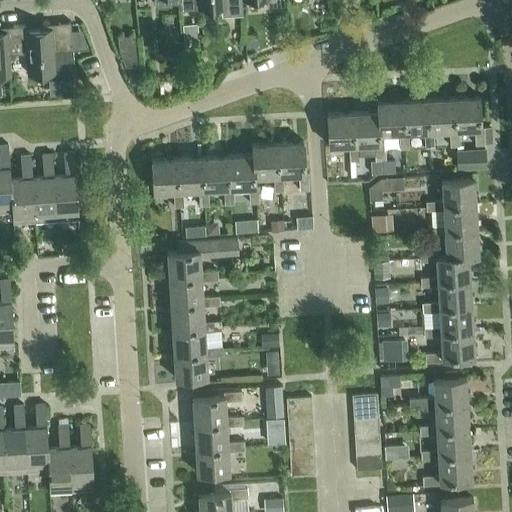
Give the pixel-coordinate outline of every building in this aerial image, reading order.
[(128,22),(127,0),(116,0),(117,22),(128,22)] [(197,0),(198,7),(222,5),(223,14),(243,13),(242,0),(197,0)] [(25,30),(26,52),(27,72),(73,69),(70,21),(58,22),(58,27),(25,30)] [(183,44),(193,44),(192,23),(181,24),(183,44)] [(25,30),(25,25),(12,26),(12,31),(0,31),(0,74),(9,74),(8,53),(26,52),(25,30)] [(134,33),(118,34),(120,59),(136,58),(134,33)] [(455,128),(458,128),(474,127),(475,144),(484,144),(483,126),(480,126),(479,95),(453,96),(455,128)] [(459,145),(458,128),(455,128),(453,96),(428,97),(429,130),(433,129),(448,128),(449,145),(459,145)] [(434,146),(433,129),(429,130),(428,97),(402,99),(404,131),(407,131),(407,130),(423,130),(424,147),(434,146)] [(408,148),(407,131),(404,131),(402,99),(377,100),(377,110),(379,132),(398,132),(399,148),(408,148)] [(379,142),(379,132),(377,110),(353,111),(354,143),(358,143),(358,144),(374,143),(374,159),(384,159),(383,142),(379,142)] [(353,111),(327,113),(328,145),(348,144),(349,161),(354,160),(359,160),(358,144),(358,143),(354,143),(353,111)] [(279,174),(282,174),(298,173),(299,188),(308,188),(307,171),(304,172),(303,140),(277,142),(279,174)] [(9,176),(10,176),(8,142),(0,142),(0,210),(11,209),(12,209),(9,176)] [(283,189),(282,174),(279,174),(277,142),(251,143),(252,153),(254,175),(273,174),(274,189),(283,189)] [(485,166),(484,149),(457,151),(458,167),(485,166)] [(52,173),(56,217),(78,216),(73,150),(63,150),(65,172),(53,173),(52,173)] [(52,173),(53,173),(52,151),(41,152),(43,174),(32,175),(30,175),(34,219),(56,217),(52,173)] [(30,175),(32,175),(30,153),(20,154),(22,175),(10,176),(9,176),(12,209),(11,209),(11,220),(34,219),(30,175)] [(254,185),(254,175),(252,153),(227,154),(229,187),(233,186),(249,186),(250,202),(259,202),(258,185),(254,185)] [(234,203),(233,186),(229,187),(227,154),(202,155),(204,188),(208,188),(224,187),(225,204),(234,203)] [(208,204),(208,188),(204,188),(202,155),(177,156),(179,189),(182,189),(198,189),(199,205),(208,204)] [(183,205),(182,189),(179,189),(177,156),(152,158),(153,190),(173,190),(174,206),(183,205)] [(382,160),(371,160),(371,173),(383,172),(382,160)] [(443,205),(475,203),(474,177),(442,179),(443,199),(426,201),(426,210),(443,208),(443,205)] [(427,235),(445,234),(444,230),(477,227),(475,203),(443,205),(443,208),(444,225),(427,226),(427,235)] [(394,229),(392,212),(372,213),(373,230),(394,229)] [(285,229),(285,218),(271,219),(272,230),(285,229)] [(445,234),(446,255),(468,254),(479,253),(477,227),(444,230),(445,234)] [(236,252),(236,237),(177,240),(178,249),(167,250),(168,276),(201,274),(201,270),(200,254),(236,252)] [(436,250),(419,251),(419,260),(436,259),(436,256),(436,250)] [(468,254),(446,255),(436,256),(436,259),(437,275),(420,276),(421,285),(438,284),(437,281),(470,279),(468,254)] [(202,299),(202,296),(201,280),(218,279),(217,269),(201,270),(201,274),(168,276),(170,301),(202,299)] [(0,345),(14,344),(9,278),(0,278),(0,287),(1,300),(0,299),(0,345)] [(439,306),(471,304),(470,279),(437,281),(438,284),(439,300),(422,302),(422,311),(439,309),(439,306)] [(387,286),(375,287),(375,303),(388,302),(387,286)] [(204,324),(204,321),(203,321),(202,305),(220,304),(219,295),(202,296),(202,299),(170,301),(171,326),(204,324)] [(440,332),(473,329),(471,304),(439,306),(439,309),(440,325),(423,326),(424,336),(441,334),(440,332)] [(173,351),(206,349),(206,346),(222,345),(221,320),(204,321),(204,324),(171,326),(173,351)] [(440,332),(441,334),(442,350),(425,352),(425,361),(442,360),(442,358),(475,355),(473,329),(440,332)] [(407,355),(406,336),(382,337),(382,356),(407,355)] [(206,349),(173,351),(174,377),(188,376),(206,376),(207,375),(206,355),(223,354),(222,345),(206,346),(206,349)] [(435,403),(467,402),(465,376),(434,378),(434,393),(410,395),(410,404),(418,403),(418,408),(435,408),(435,403)] [(0,395),(20,394),(20,379),(0,379),(0,395)] [(226,419),(226,415),(225,400),(242,399),(241,390),(224,390),(224,393),(192,395),(194,421),(226,419)] [(352,405),(378,404),(377,391),(352,393),(352,405)] [(287,409),(311,408),(310,395),(286,396),(287,409)] [(47,445),(48,445),(45,402),(35,402),(36,424),(25,425),(24,425),(27,470),(48,469),(49,469),(47,445)] [(436,428),(468,427),(467,402),(435,403),(435,408),(436,423),(419,424),(420,434),(436,433),(436,428)] [(24,425),(25,425),(24,403),(13,404),(15,425),(4,426),(3,426),(6,471),(27,470),(24,425)] [(353,418),(378,416),(378,404),(352,405),(353,418)] [(288,422),(312,421),(311,408),(287,409),(288,422)] [(228,444),(228,441),(227,425),(243,424),(243,414),(226,415),(226,419),(194,421),(195,446),(228,444)] [(354,431),(379,429),(378,416),(353,418),(354,431)] [(69,444),(72,489),(94,488),(89,421),(80,421),(81,443),(70,444),(69,444)] [(288,435),(313,433),(312,421),(288,422),(288,435)] [(69,444),(70,444),(68,422),(58,423),(60,445),(48,445),(47,445),(49,469),(48,469),(49,491),(72,489),(69,444)] [(438,454),(470,452),(468,427),(436,428),(436,433),(437,449),(421,449),(421,459),(438,458),(438,454)] [(286,441),(285,428),(272,429),(273,442),(286,441)] [(355,443),(380,441),(379,429),(354,431),(355,443)] [(289,448),(314,446),(313,433),(288,435),(289,448)] [(228,444),(195,446),(197,472),(204,471),(218,471),(230,470),(229,450),(245,449),(244,440),(228,441),(228,444)] [(356,456),(380,454),(380,441),(355,443),(356,456)] [(395,457),(394,444),(384,444),(384,457),(395,457)] [(290,461),(315,459),(314,446),(289,448),(290,461)] [(438,454),(438,458),(439,474),(422,475),(422,484),(440,483),(440,479),(471,478),(470,452),(438,454)] [(380,454),(356,456),(356,468),(381,466),(380,454)] [(315,459),(290,461),(291,474),(315,472),(315,459)] [(218,471),(204,471),(205,480),(219,479),(218,471)] [(231,511),(231,497),(248,496),(247,487),(230,488),(230,491),(198,492),(199,511),(231,511)] [(405,511),(411,511),(410,490),(384,491),(385,511),(405,511)] [(282,497),(263,498),(264,511),(266,511),(283,511),(282,497)] [(473,511),(472,497),(440,499),(440,511),(473,511)]
